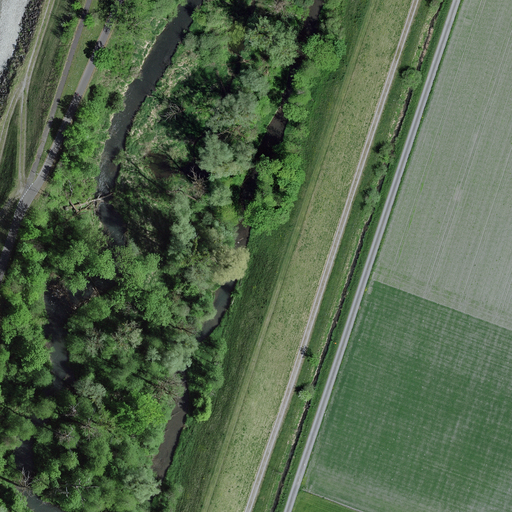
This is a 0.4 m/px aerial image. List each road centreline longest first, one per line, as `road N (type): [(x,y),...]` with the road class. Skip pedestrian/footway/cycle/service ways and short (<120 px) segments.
road 1 (track): [(248,511),(417,0)]
road 2 (track): [(459,0),(291,511)]
road 3 (track): [(0,284),(26,199),(120,0)]
road 4 (track): [(54,0),(0,149)]
road 5 (track): [(30,69),(26,199)]
